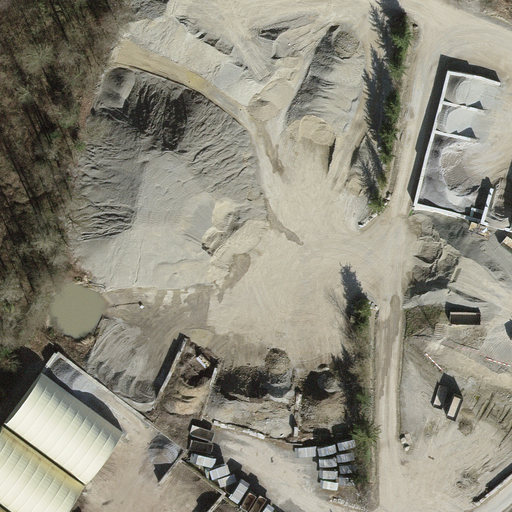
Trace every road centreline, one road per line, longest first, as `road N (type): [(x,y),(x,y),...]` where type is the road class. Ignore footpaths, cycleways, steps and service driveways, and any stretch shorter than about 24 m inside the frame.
road 1 (track): [(418,511),(397,482),(384,430),(392,224),(427,0)]
road 2 (track): [(261,360),(238,183),(257,78),(310,11),(342,0)]
road 3 (track): [(58,413),(163,511)]
road 4 (track): [(393,0),(426,7),(511,50)]
